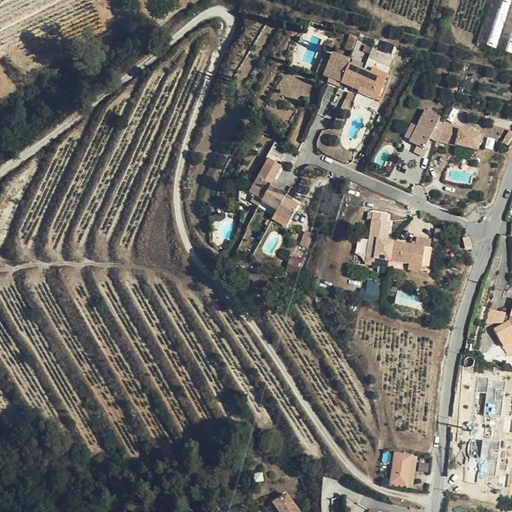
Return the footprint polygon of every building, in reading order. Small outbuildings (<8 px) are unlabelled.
[(335,53),(331,63),(325,77),(330,79),(341,83),(360,91),(362,87),(375,92),(381,76),(349,64),(351,59),(335,53)] [(325,77),(331,63),(324,60),(318,74),(325,77)] [(341,83),(330,79),(326,89),(337,93),(341,83)] [(372,99),(375,92),(362,87),(360,91),(359,94),(372,99)] [(441,141),(448,122),(439,120),(441,116),(429,111),(421,127),(414,143),(413,144),(427,151),(433,137),(441,141)] [(456,125),(448,122),(441,141),(450,144),(456,125)] [(414,143),(421,127),(412,123),(405,139),(414,143)] [(474,131),(456,125),(450,144),(460,147),(461,145),(464,136),(472,139),(473,134),(474,131)] [(511,130),(510,129),(503,142),(509,145),(511,139),(511,130)] [(485,138),(473,134),(472,139),(464,136),(461,145),(481,152),(485,138)] [(273,185),(283,167),(269,160),(250,194),(279,210),(274,220),(286,227),(299,204),(292,200),(293,197),(273,185)] [(431,246),(436,246),(436,239),(420,238),(420,245),(391,244),(392,228),(388,228),(388,221),(372,220),(371,244),(380,244),(379,263),(379,269),(395,269),(396,263),(415,264),(415,270),(430,271),(430,265),(431,246)] [(302,244),(310,246),(314,233),(306,231),(302,244)] [(473,247),(471,236),(463,238),(466,249),(473,247)] [(380,244),(371,244),(370,263),(379,263),(380,244)] [(293,255),(286,270),(297,275),(304,259),(293,255)] [(371,280),(367,290),(374,293),(373,295),(378,297),(382,285),(371,280)] [(511,306),(509,320),(494,327),(507,353),(511,350),(511,306)] [(505,321),(507,313),(490,308),(486,322),(505,321)] [(413,455),(396,453),(392,483),(409,485),(413,455)] [(487,485),(488,469),(470,467),(467,490),(480,492),(481,484),(487,485)] [(277,502),(283,511),(301,511),(290,493),(277,502)]
